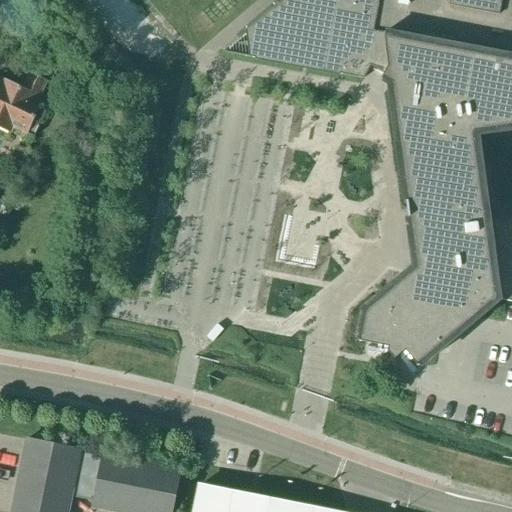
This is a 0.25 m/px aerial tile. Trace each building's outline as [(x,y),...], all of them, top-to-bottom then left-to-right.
[(511,0),(288,0),(281,6),(282,7),(251,33),(254,57),(254,58),(229,53),(229,50),(225,53),(366,81),(373,68),(380,72),(387,76),(383,81),(385,82),(386,80),(393,85),(395,99),(400,141),(416,269),(365,312),(359,341),(358,341),(358,343),(389,349),(388,353),(390,356),(395,361),(405,353),(419,369),(421,368),(420,367),(498,300),(511,302),(511,0)] [(36,101),(46,81),(30,74),(26,83),(30,84),(26,92),(1,80),(0,82),(0,128),(10,133),(12,127),(34,138),(42,121),(34,117),(41,104),(36,101)] [(351,121),(302,111),(286,193),(335,203),(351,121)] [(92,508),(113,511),(171,511),(180,469),(103,454),(103,458),(80,453),(80,451),(26,440),(11,511),(65,511),(68,497),(94,502),(92,508)] [(317,511),(197,488),(192,511),(317,511)]
